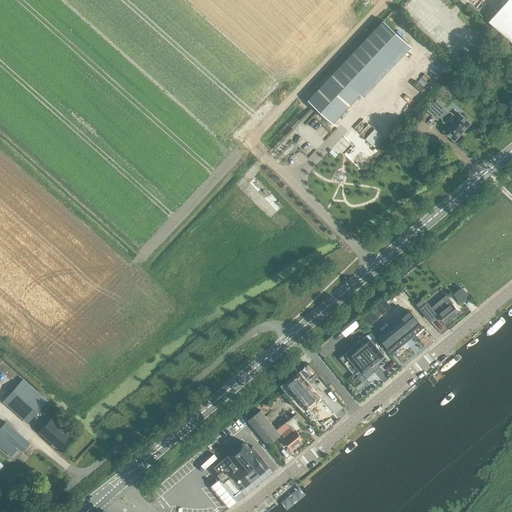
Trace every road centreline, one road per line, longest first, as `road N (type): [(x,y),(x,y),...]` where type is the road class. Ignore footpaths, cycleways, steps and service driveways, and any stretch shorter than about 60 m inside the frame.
road 1 (unclassified): [(33,511),(253,331),(266,324),(294,335)]
road 2 (secondary): [(294,335),(511,151)]
road 3 (secondary): [(111,488),(294,335)]
road 4 (tertiary): [(362,413),(511,290)]
road 5 (tertiary): [(241,511),(362,413)]
